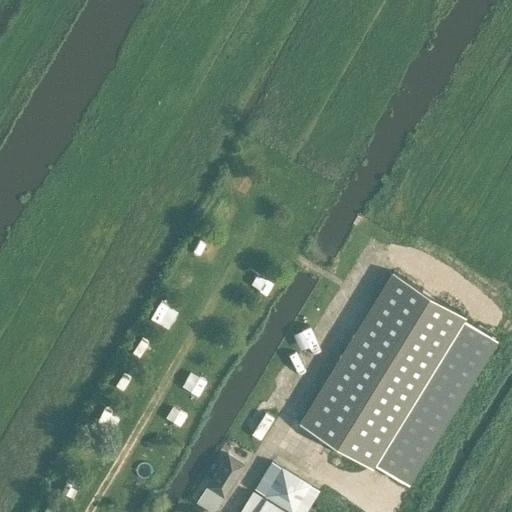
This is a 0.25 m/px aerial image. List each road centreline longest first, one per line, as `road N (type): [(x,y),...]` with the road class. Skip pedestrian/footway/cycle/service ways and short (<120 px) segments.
road 1 (track): [(386,259),(226,511)]
road 2 (track): [(229,274),(90,511)]
